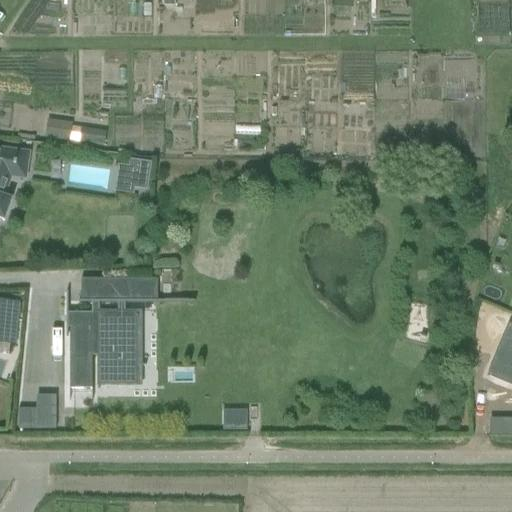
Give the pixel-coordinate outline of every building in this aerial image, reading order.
[(46,139),(104,147),(107,134),(71,129),(72,126),(48,123),(46,139)] [(235,127),(235,136),(259,137),(260,128),(235,127)] [(0,219),(4,221),(10,202),(3,199),(11,178),(13,178),(14,168),(16,168),(17,164),(15,164),(16,153),(0,151),(0,219)] [(128,187),(146,190),(149,166),(131,164),(128,187)] [(91,304),(91,315),(67,316),(67,330),(70,330),(70,391),(91,391),(91,357),(97,357),(97,392),(99,392),(99,386),(132,386),(132,314),(125,314),(125,303),(156,303),(156,282),(81,282),(81,304),(91,304)] [(20,303),(0,301),(0,345),(16,347),(20,303)] [(17,410),(18,430),(54,429),(54,397),(35,397),(35,409),(17,410)] [(222,430),(246,429),(245,410),(222,411),(222,430)] [(489,421),(489,438),(501,438),(501,421),(489,421)]
